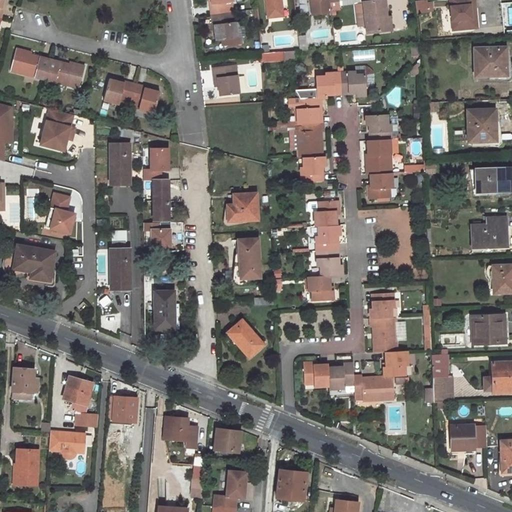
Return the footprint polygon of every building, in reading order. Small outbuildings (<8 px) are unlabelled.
[(234,0),(211,0),(212,5),(211,5),(212,15),(229,13),(228,3),(234,2),(235,2),(234,0)] [(265,0),(267,7),(269,9),(279,8),(282,5),(280,0),(265,0)] [(312,0),(314,13),(331,11),(330,0),(312,0)] [(386,30),(384,17),(387,17),(384,0),(375,0),(363,1),(367,32),(386,30)] [(413,0),(415,10),(426,9),(425,0),(413,0)] [(444,0),(448,31),(467,29),(465,9),(470,8),(469,0),(444,0)] [(283,15),(282,5),(279,8),(269,9),(267,7),(268,17),(283,15)] [(229,13),(212,15),(213,25),(215,25),(217,41),(223,40),(224,46),(244,44),(243,37),(239,37),(237,22),(236,12),(235,12),(229,13)] [(245,21),(237,22),(239,37),(243,37),(247,36),(245,21)] [(506,47),(475,48),(476,76),(507,75),(506,47)] [(16,49),(10,72),(34,77),(35,74),(46,76),(50,59),(26,53),(26,52),(16,49)] [(295,50),(285,51),(286,61),(296,60),(295,50)] [(285,51),(275,51),(280,61),(286,61),(285,51)] [(50,59),(46,76),(55,79),(54,83),(78,89),(84,65),(73,63),(73,65),(50,59)] [(237,65),(213,67),(214,77),(218,77),(219,86),(220,95),(240,93),(237,65)] [(355,71),(340,72),(342,92),(356,92),(356,95),(367,94),(366,74),(356,74),(355,71)] [(326,75),(315,75),(316,97),(321,97),(327,96),(327,93),(342,92),(340,72),(325,72),(326,75)] [(108,79),(103,100),(118,105),(120,97),(130,100),(135,84),(124,81),(123,83),(108,79)] [(159,92),(143,88),(144,86),(135,84),(130,100),(139,102),(137,109),(153,113),(159,92)] [(320,122),(319,107),(322,107),(321,97),(316,97),(300,98),(301,108),(297,108),(298,123),(301,123),(320,122)] [(427,102),(428,111),(438,111),(437,101),(427,102)] [(12,107),(0,104),(0,160),(4,161),(3,142),(12,142),(11,122),(9,121),(9,119),(12,119),(12,107)] [(70,127),(73,115),(49,109),(40,145),(64,151),(67,139),(70,127)] [(496,109),(468,110),(469,141),(497,140),(496,109)] [(387,114),(366,115),(366,126),(369,125),(369,140),(390,139),(391,139),(391,123),(387,124),(387,114)] [(302,131),(299,131),(299,144),(300,157),(303,157),(322,156),(321,131),(323,131),(323,122),(320,122),(301,123),(302,131)] [(119,127),(116,136),(126,138),(127,134),(140,137),(142,133),(119,127)] [(369,140),(367,140),(368,165),(366,165),(367,174),(370,174),(385,173),(385,165),(391,165),(390,153),(390,139),(369,140)] [(129,143),(110,144),(109,184),(129,184),(129,143)] [(322,156),(303,157),(304,167),(301,167),(301,182),(323,181),(322,166),(324,166),(324,156),(322,156)] [(511,167),(475,169),(476,192),(511,191),(511,167)] [(385,173),(370,174),(371,188),(368,189),(369,199),(376,198),(389,198),(389,188),(392,187),(391,175),(391,173),(385,173)] [(168,179),(153,179),(154,218),(168,218),(168,179)] [(69,198),(54,194),(50,209),(54,210),(50,229),(69,234),(74,214),(65,212),(69,198)] [(257,194),(235,195),(235,205),(228,205),(228,221),(259,220),(257,194)] [(338,199),(318,201),(318,211),(315,210),(316,226),(319,226),(337,225),(336,209),(339,209),(338,199)] [(54,210),(50,209),(45,227),(50,229),(54,210)] [(503,246),(503,239),(507,239),(505,216),(486,217),(487,223),(471,224),(472,248),(503,246)] [(171,247),(171,227),(159,227),(159,222),(143,222),(143,234),(149,234),(149,247),(171,247)] [(337,225),(319,226),(319,235),(316,235),(317,251),(338,249),(337,235),(340,235),(340,225),(337,225)] [(126,230),(111,231),(111,249),(110,249),(110,277),(106,277),(107,284),(110,284),(111,289),(130,289),(129,248),(125,248),(125,240),(126,240),(126,230)] [(259,238),(239,239),(241,278),(261,277),(259,238)] [(33,269),(32,276),(49,279),(54,251),(20,245),(19,252),(14,251),(11,252),(10,252),(8,256),(8,260),(10,263),(13,265),(33,269)] [(338,249),(317,251),(317,266),(320,266),(321,276),(329,275),(342,275),(341,263),(339,263),(338,249)] [(511,262),(492,264),(494,295),(511,293),(511,262)] [(321,276),(308,276),(309,291),(312,291),(312,301),(333,299),(333,290),(330,290),(329,275),(321,276)] [(153,302),(147,302),(147,311),(153,311),(153,329),(173,328),(173,303),(171,303),(171,290),(153,291),(153,302)] [(393,292),(372,293),(372,308),(369,309),(370,319),(391,317),(390,308),(393,308),(393,292)] [(106,295),(97,301),(101,307),(111,301),(106,295)] [(503,314),(472,316),(473,343),(505,342),(503,314)] [(391,317),(370,319),(371,328),(374,328),(375,352),(386,352),(397,351),(396,337),(396,325),(395,317),(391,317)] [(243,319),(229,332),(250,356),(264,344),(243,319)] [(405,375),(404,365),(407,365),(407,351),(397,351),(386,352),(386,367),(383,367),(384,376),(393,376),(405,375)] [(511,361),(493,362),(495,390),(511,388),(511,361)] [(313,362),(303,362),(304,383),(314,383),(314,386),(329,385),(328,366),(328,363),(313,364),(313,362)] [(343,366),(328,366),(329,385),(329,388),(345,387),(345,384),(354,384),(354,376),(353,363),(343,363),(343,366)] [(448,364),(432,365),(433,402),(453,401),(452,376),(448,376),(448,364)] [(15,368),(13,391),(30,392),(33,392),(34,379),(35,370),(26,369),(15,368)] [(77,403),(75,412),(76,412),(76,425),(98,427),(98,419),(85,415),(93,383),(82,380),(70,376),(64,399),(77,403)] [(362,376),(354,376),(354,384),(355,394),(362,394),(363,400),(394,398),(393,376),(384,376),(362,377),(362,376)] [(432,388),(424,388),(424,403),(433,402),(432,388)] [(13,399),(29,400),(30,392),(13,391),(13,399)] [(115,396),(113,421),(134,422),(136,422),(137,398),(125,397),(115,396)] [(179,417),(166,416),(164,439),(186,441),(186,447),(196,448),(197,427),(188,426),(188,418),(179,417)] [(42,421),(42,432),(50,432),(51,422),(42,421)] [(463,448),(463,446),(465,446),(465,448),(474,448),(475,446),(486,446),(485,425),(451,426),(451,449),(463,448)] [(217,428),(214,450),(239,452),(241,431),(229,430),(217,428)] [(107,438),(104,471),(124,472),(125,456),(119,456),(121,432),(108,431),(108,438),(107,438)] [(85,435),(50,432),(50,434),(49,451),(62,452),(62,455),(64,458),(67,460),(68,460),(72,460),(75,458),(76,455),(77,453),(84,453),(85,435)] [(511,470),(511,439),(501,440),(501,451),(503,451),(504,471),(511,470)] [(17,451),(16,478),(38,479),(38,453),(17,451)] [(196,454),(194,478),(204,479),(206,455),(196,454)] [(214,506),(235,508),(236,497),(244,497),(246,472),(229,470),(226,495),(215,495),(214,506)] [(280,470),(277,497),(303,500),(306,473),(294,471),(280,470)] [(38,479),(16,478),(16,485),(37,486),(38,479)] [(104,480),(103,491),(120,491),(120,481),(104,480)] [(356,511),(358,502),(335,499),(334,508),(333,511),(356,511)]
